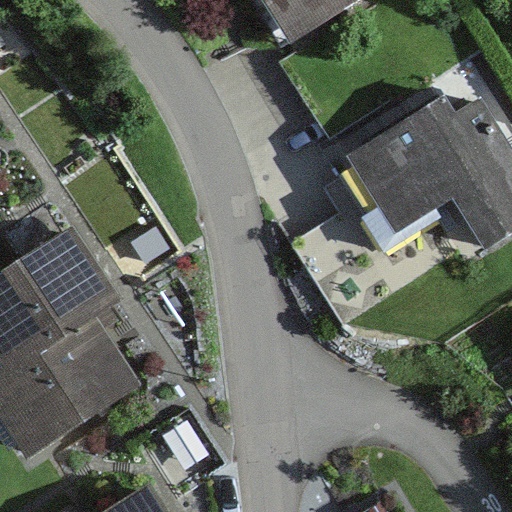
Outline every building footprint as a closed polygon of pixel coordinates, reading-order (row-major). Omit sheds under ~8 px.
[(277,0),(310,51),(389,0),(277,0)] [(511,155),(471,93),(353,169),(405,247),(459,212),(495,268),(511,257),(511,155)] [(397,288),(355,210),(296,242),(338,320),(397,288)] [(0,354),(15,379),(96,329),(119,315),(75,246),(0,292),(0,354)] [(96,329),(15,379),(0,388),(0,411),(29,458),(135,392),(96,329)]
